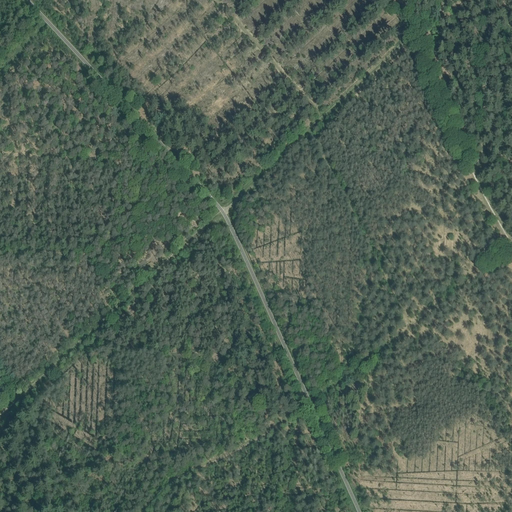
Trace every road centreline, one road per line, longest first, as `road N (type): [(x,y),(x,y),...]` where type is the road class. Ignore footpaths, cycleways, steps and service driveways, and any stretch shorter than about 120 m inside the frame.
road 1 (track): [(450,0),(0,409)]
road 2 (track): [(378,0),(410,36),(511,250)]
